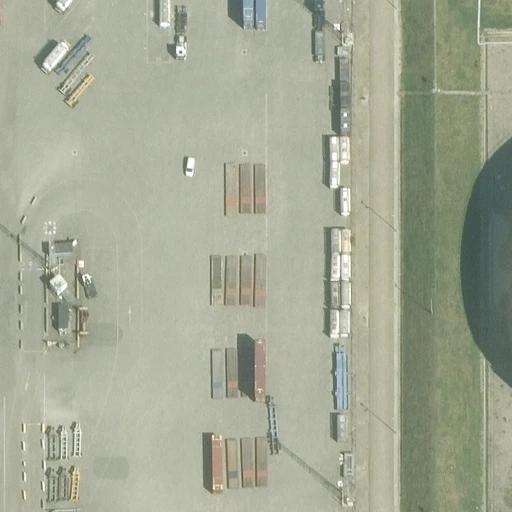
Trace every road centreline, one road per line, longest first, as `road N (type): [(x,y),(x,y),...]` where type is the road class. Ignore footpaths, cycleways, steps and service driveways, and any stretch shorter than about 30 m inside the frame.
road 1 (unknown): [(306,111),(299,442),(289,469),(268,488),(183,511)]
road 2 (unknown): [(144,218),(131,196),(96,172),(59,180),(40,207),(30,245),(26,511)]
road 3 (unknown): [(72,511),(138,349),(151,271),(144,218)]
